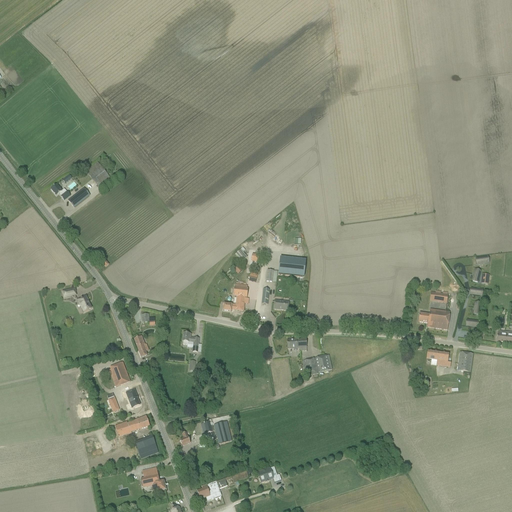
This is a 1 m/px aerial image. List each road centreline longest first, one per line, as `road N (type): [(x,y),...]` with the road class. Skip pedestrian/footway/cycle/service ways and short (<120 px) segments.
road 1 (unclassified): [(511,353),(379,334),(266,330),(111,300)]
road 2 (tertiary): [(193,511),(111,300)]
road 3 (tertiary): [(111,300),(0,156)]
